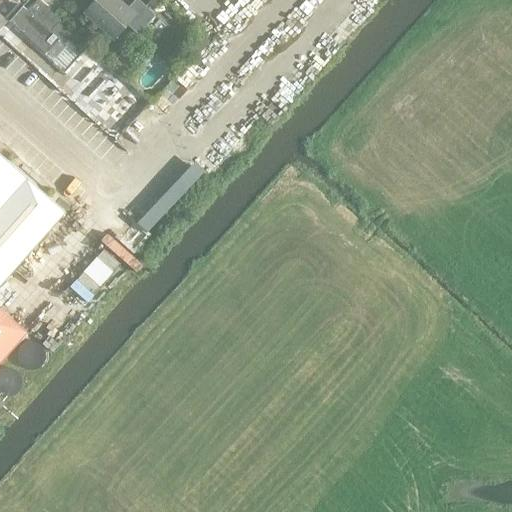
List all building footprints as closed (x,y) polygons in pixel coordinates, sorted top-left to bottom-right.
[(46,54),(59,39),(64,44),(73,34),(59,22),(60,20),(38,0),(37,0),(34,3),(33,2),(27,10),(19,2),(5,17),(46,54)] [(138,34),(157,14),(140,0),(136,0),(128,9),(117,0),(97,0),(86,13),(114,39),(127,24),(138,34)] [(0,363),(27,332),(0,307),(0,285),(66,212),(0,153),(0,363)] [(149,229),(207,169),(197,158),(138,219),(149,229)] [(108,280),(122,261),(103,247),(80,277),(96,289),(105,278),(108,280)]
